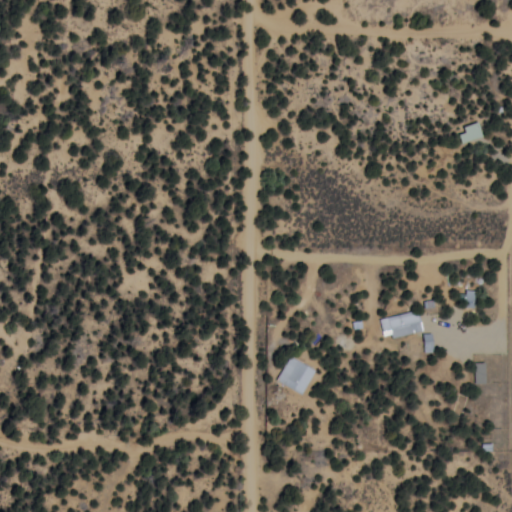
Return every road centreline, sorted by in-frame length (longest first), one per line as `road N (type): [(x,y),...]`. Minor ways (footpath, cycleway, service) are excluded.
road 1 (residential): [(262,511),(266,0)]
road 2 (residential): [(266,58),(511,48)]
